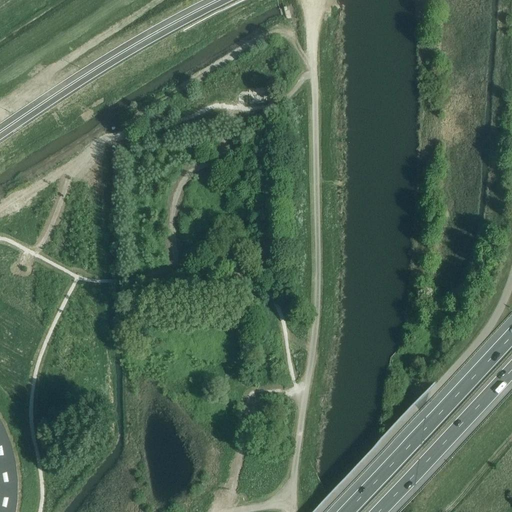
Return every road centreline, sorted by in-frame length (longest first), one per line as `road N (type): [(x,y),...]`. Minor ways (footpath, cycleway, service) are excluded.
road 1 (unclassified): [(288,501),(314,309),(312,4)]
road 2 (unclassified): [(319,511),(477,340),(511,274)]
road 3 (unclassified): [(218,0),(0,132)]
road 4 (motorway): [(511,334),(347,511)]
road 5 (motorway): [(380,511),(511,370)]
